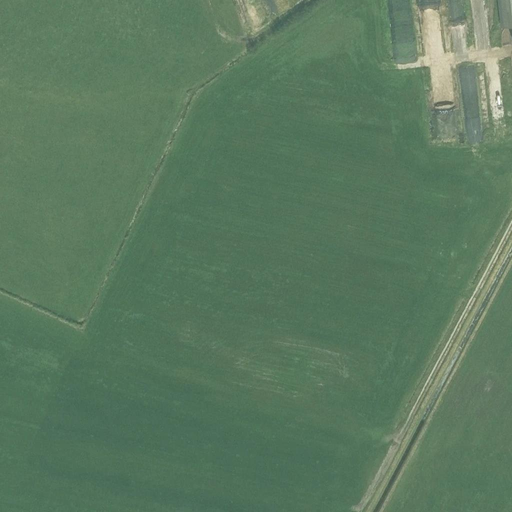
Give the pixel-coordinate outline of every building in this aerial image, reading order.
[(511,21),(511,0),(503,0),(505,22),(511,21)] [(455,20),(469,17),(467,8),(453,11),(455,20)] [(425,13),(426,20),(443,17),(442,10),(425,13)] [(503,66),(499,52),(491,55),(495,68),(503,66)] [(499,140),(510,140),(506,70),(494,71),(499,140)] [(472,128),(472,143),(485,143),(486,129),(472,128)]
